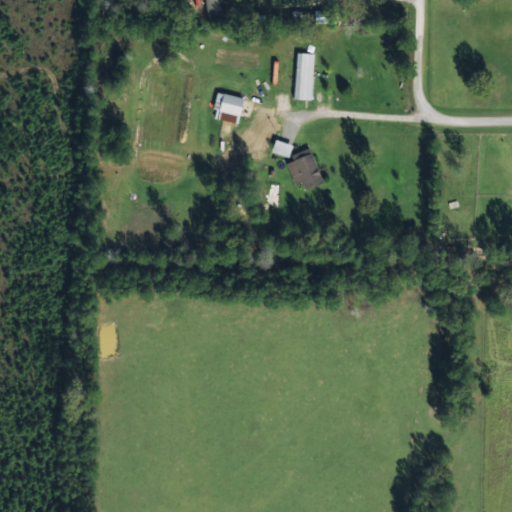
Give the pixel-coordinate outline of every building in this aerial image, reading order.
[(202,0),(205,18),(224,16),(221,0),(202,0)] [(334,12),(314,12),(314,25),(334,25),(334,12)] [(292,100),(308,102),(312,55),(296,54),(292,100)] [(234,125),(241,100),(220,94),(213,119),(234,125)] [(270,155),(287,158),(289,145),(272,142),(270,155)] [(320,184),(307,150),(289,157),(302,191),(320,184)]
